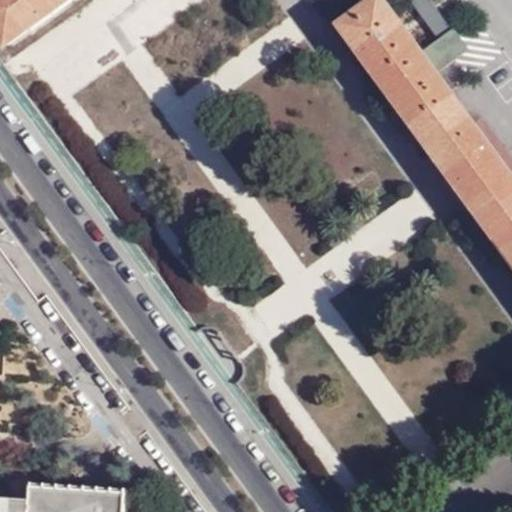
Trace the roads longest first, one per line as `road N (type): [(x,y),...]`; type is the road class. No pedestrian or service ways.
road 1 (secondary): [(279,511),(0,131)]
road 2 (secondary): [(0,199),(232,511)]
road 3 (residential): [(0,259),(184,511)]
